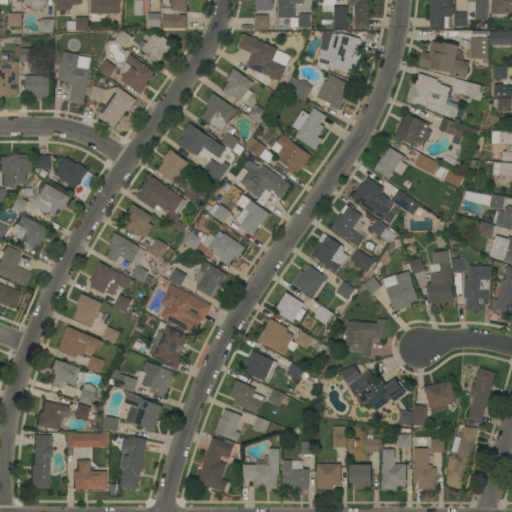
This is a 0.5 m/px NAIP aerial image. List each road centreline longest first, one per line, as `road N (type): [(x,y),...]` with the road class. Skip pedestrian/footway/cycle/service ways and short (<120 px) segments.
road 1 (residential): [(164,511),(196,399),(245,301),(353,148),(387,79),(401,0)]
road 2 (residential): [(2,511),(6,437),(27,347),(54,283),(190,76),(223,0)]
road 3 (residential): [(0,126),(78,132),(129,161)]
